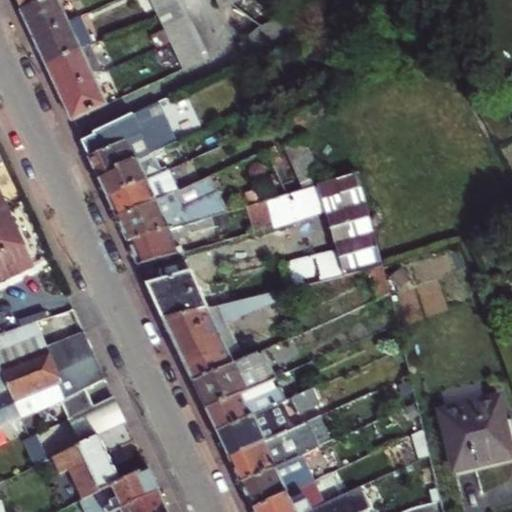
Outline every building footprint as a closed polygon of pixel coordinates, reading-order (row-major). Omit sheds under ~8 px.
[(12,0),(20,16),(52,1),(53,0),(12,0)] [(135,0),(146,23),(155,19),(145,0),(135,0)] [(145,0),(155,19),(181,7),(177,0),(145,0)] [(247,0),(203,0),(212,17),(247,0)] [(241,67),(380,0),(320,0),(254,32),(233,51),(241,67)] [(27,30),(32,42),(65,26),(52,1),(20,16),(27,30)] [(155,19),(162,35),(168,47),(194,35),(181,7),(155,19)] [(89,50),(75,21),(65,26),(32,42),(39,57),(45,69),(89,50)] [(162,35),(150,41),(156,53),(168,47),(162,35)] [(207,62),(194,35),(168,47),(171,54),(180,74),(207,62)] [(89,50),(45,69),(52,85),(58,98),(91,83),(102,78),(89,50)] [(163,57),(173,78),(180,74),(171,54),(163,57)] [(104,110),(91,83),(58,98),(65,111),(71,125),(104,110)] [(91,166),(99,185),(117,177),(116,173),(130,167),(132,169),(152,159),(136,122),(81,146),(91,166)] [(307,138),(284,149),(300,184),(323,173),(307,138)] [(104,195),(108,203),(164,176),(163,174),(158,176),(153,165),(157,162),(155,158),(152,159),(132,169),(130,167),(116,173),(117,177),(99,185),(104,195)] [(113,213),(117,222),(180,194),(170,173),(164,176),(108,203),(113,213)] [(329,210),(341,248),(284,264),(292,291),(367,273),(383,269),(357,174),(303,191),(284,197),(245,209),(252,233),(329,210)] [(180,194),(117,222),(123,235),(128,245),(198,223),(208,220),(224,215),(229,214),(220,194),(219,195),(211,180),(180,194)] [(7,208),(0,211),(0,243),(14,275),(33,266),(29,255),(7,208)] [(135,259),(139,269),(173,259),(169,244),(211,231),(208,220),(198,223),(128,245),(135,259)] [(0,281),(1,281),(14,275),(0,243),(0,281)] [(383,269),(367,273),(380,302),(391,297),(383,269)] [(146,285),(148,289),(195,283),(190,272),(146,285)] [(208,313),(195,283),(148,289),(157,307),(165,323),(208,313)] [(273,297),(217,310),(226,329),(276,305),(273,297)] [(217,310),(208,313),(235,369),(244,365),(226,329),(217,310)] [(208,313),(165,323),(171,336),(190,378),(195,388),(235,369),(208,313)] [(0,428),(61,400),(83,390),(104,380),(92,352),(83,331),(46,348),(38,324),(0,335),(0,428)] [(235,369),(195,388),(200,400),(206,413),(272,384),(278,381),(266,355),(244,365),(235,369)] [(276,393),(272,384),(206,413),(212,425),(217,436),(286,404),(280,391),(276,393)] [(103,402),(101,406),(88,401),(83,390),(61,400),(69,418),(70,420),(73,419),(78,431),(75,432),(81,445),(126,425),(118,410),(112,397),(103,402)] [(286,404),(217,436),(223,450),(228,461),(305,425),(301,416),(326,404),(319,390),(286,404)] [(511,456),(511,414),(506,396),(449,413),(466,470),(495,461),(511,456)] [(305,425),(228,461),(235,474),(241,487),(302,459),(337,443),(325,416),(305,425)] [(112,466),(122,462),(119,456),(116,450),(134,442),(126,425),(81,445),(54,457),(62,475),(70,471),(84,501),(121,484),(112,466)] [(433,428),(423,433),(430,456),(440,451),(433,428)] [(49,460),(38,433),(25,439),(37,466),(49,460)] [(302,459),(241,487),(248,502),(252,511),(254,511),(313,484),(302,459)] [(153,481),(149,472),(121,484),(84,501),(79,503),(83,511),(116,511),(158,493),(153,481)] [(380,480),(324,507),(313,511),(376,511),(373,505),(388,498),(380,480)] [(313,484),(254,511),(313,511),(324,507),(313,484)] [(167,511),(165,508),(158,493),(116,511),(167,511)]
